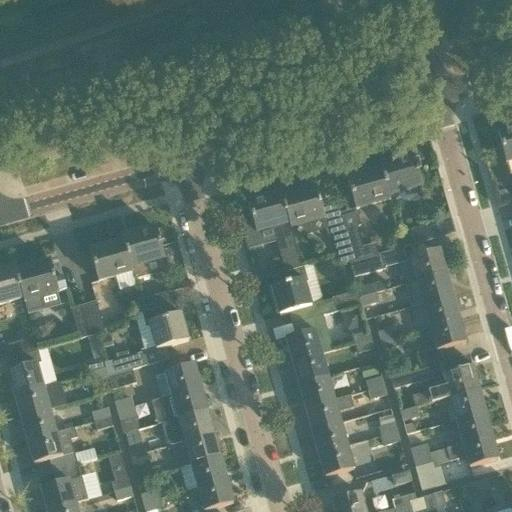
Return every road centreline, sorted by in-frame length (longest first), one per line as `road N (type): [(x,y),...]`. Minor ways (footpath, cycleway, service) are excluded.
road 1 (residential): [(269,511),(169,158)]
road 2 (residential): [(511,400),(422,87)]
road 3 (tertiary): [(169,158),(422,87)]
road 4 (tertiary): [(0,207),(169,158)]
